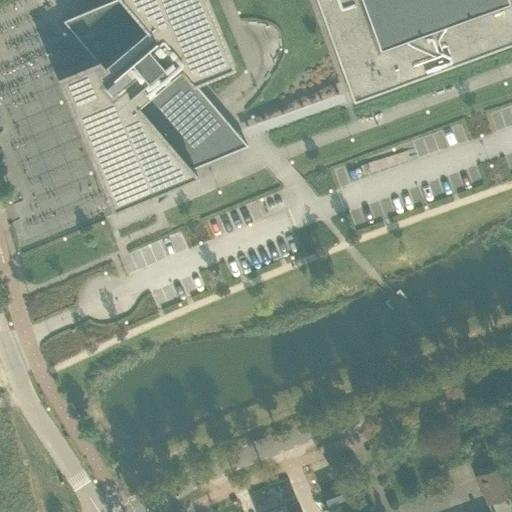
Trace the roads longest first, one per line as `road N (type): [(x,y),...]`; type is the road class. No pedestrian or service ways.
road 1 (tertiary): [(137,511),(511,352)]
road 2 (residential): [(97,511),(22,393),(0,332)]
